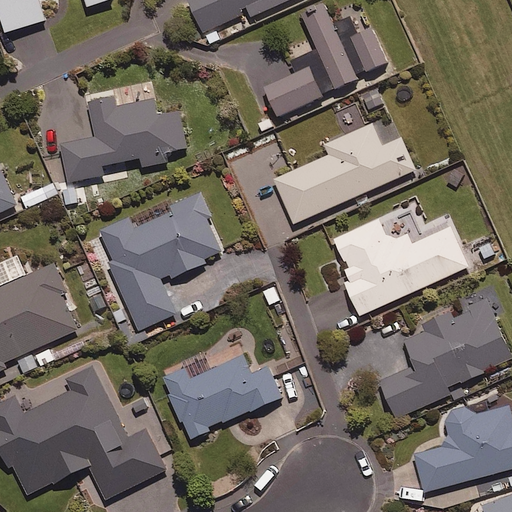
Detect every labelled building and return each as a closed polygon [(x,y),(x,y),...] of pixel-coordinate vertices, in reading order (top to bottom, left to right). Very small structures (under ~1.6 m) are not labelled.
[(0,0),(0,12),(7,36),(47,23),(39,0),(86,0),(90,10),(114,2),(113,0),(0,0)] [(196,0),(189,3),(204,34),(251,13),(253,19),(294,0),(196,0)] [(360,84),(358,78),(389,65),(373,29),(362,34),(355,17),(335,26),(326,7),(304,17),(319,52),(294,64),(299,76),(267,90),(279,119),(360,84)] [(97,138),(62,145),(70,185),(106,178),(104,169),(143,161),(144,169),(170,164),(168,156),(189,151),(182,114),(159,119),(156,101),(119,108),(118,102),(90,107),(97,138)] [(384,148),(374,126),(327,147),(331,157),(276,182),(296,226),(417,172),(403,140),(384,148)] [(0,173),(0,216),(19,208),(3,172),(0,173)] [(60,195),(54,184),(23,199),(28,210),(60,195)] [(213,221),(201,197),(134,228),(130,219),(101,233),(116,264),(111,266),(142,333),(178,316),(164,286),(225,257),(209,223),(213,221)] [(348,269),(344,271),(350,283),(346,284),(362,318),(470,269),(446,216),(424,226),(414,205),(335,240),(348,269)] [(25,279),(16,259),(0,265),(0,373),(7,371),(4,365),(79,332),(63,296),(67,295),(54,267),(25,279)] [(502,311),(491,285),(473,293),(479,307),(454,319),(453,316),(404,338),(417,368),(381,385),(397,421),(453,396),(450,390),(511,362),(511,355),(493,315),(502,311)] [(213,434),(212,430),(283,401),(270,369),(252,376),(246,359),(169,390),(190,443),(213,434)] [(128,441),(95,369),(69,381),(75,393),(25,416),(17,399),(0,406),(0,450),(9,470),(15,467),(30,498),(92,468),(108,501),(168,473),(148,431),(128,441)] [(511,416),(510,408),(473,418),(471,410),(445,417),(453,447),(415,457),(425,495),(511,471),(511,416)] [(511,511),(511,500),(481,511),(511,511)]
